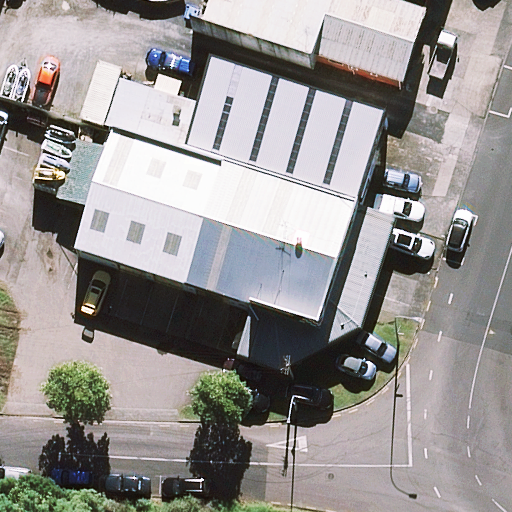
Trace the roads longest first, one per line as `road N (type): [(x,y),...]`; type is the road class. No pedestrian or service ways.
road 1 (unclassified): [(0,446),(327,466),(472,460)]
road 2 (residential): [(472,460),(474,374),(511,255)]
